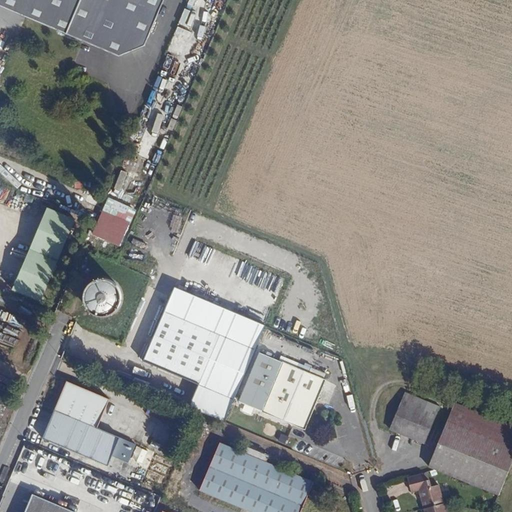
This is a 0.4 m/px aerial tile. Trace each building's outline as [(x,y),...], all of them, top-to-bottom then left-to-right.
[(0,0),(0,2),(124,56),(151,46),(169,0),(0,0)] [(36,301),(71,221),(43,208),(7,288),(36,301)] [(124,304),(125,300),(126,297),(126,292),(125,288),(124,285),(122,283),(119,280),(117,278),(112,276),(108,275),(105,275),(100,276),(96,278),(92,281),(90,283),(88,288),(87,292),(87,297),(87,300),(89,304),(90,306),(94,310),(98,313),(100,313),(105,314),(108,314),(112,313),(115,312),(119,310),(122,306),(124,304)] [(65,306),(70,294),(65,291),(59,303),(65,306)] [(200,383),(222,333),(166,308),(144,357),(200,383)] [(306,425),(328,377),(258,346),(236,393),(306,425)] [(85,455),(110,397),(67,379),(43,435),(85,455)] [(442,406),(406,392),(402,403),(438,417),(442,406)] [(427,443),(438,417),(402,403),(392,429),(427,443)] [(511,433),(455,411),(451,421),(511,445),(511,433)] [(511,474),(511,445),(451,421),(433,468),(504,495),(511,474)] [(253,511),(298,511),(312,480),(220,441),(200,489),(253,511)] [(432,487),(428,472),(407,478),(411,492),(419,490),(423,508),(424,511),(444,511),(443,504),(438,486),(432,487)] [(73,511),(74,509),(30,491),(21,511),(73,511)]
